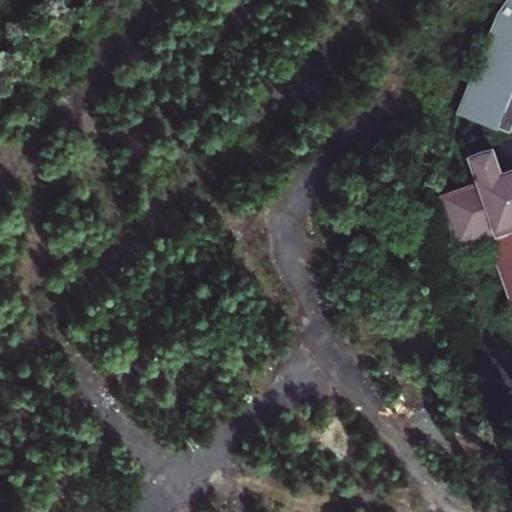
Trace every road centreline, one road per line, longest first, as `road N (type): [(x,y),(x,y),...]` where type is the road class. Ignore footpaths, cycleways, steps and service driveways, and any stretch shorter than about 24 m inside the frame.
road 1 (track): [(123,511),(322,363),(457,511)]
road 2 (track): [(63,373),(155,482)]
